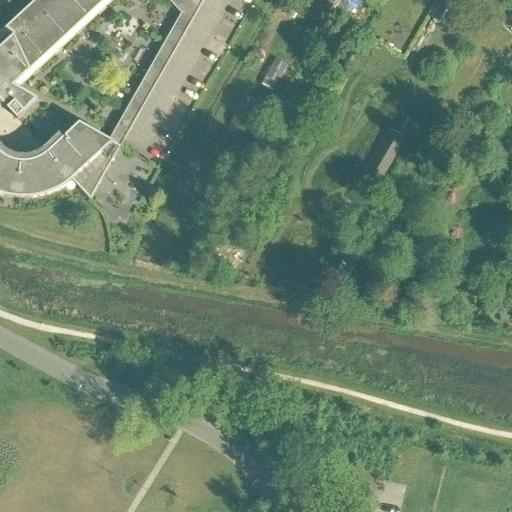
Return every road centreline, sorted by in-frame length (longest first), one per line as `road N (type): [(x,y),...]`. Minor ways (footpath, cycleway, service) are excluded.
road 1 (unclassified): [(284,511),(224,442),(0,338)]
road 2 (residential): [(218,0),(148,135)]
